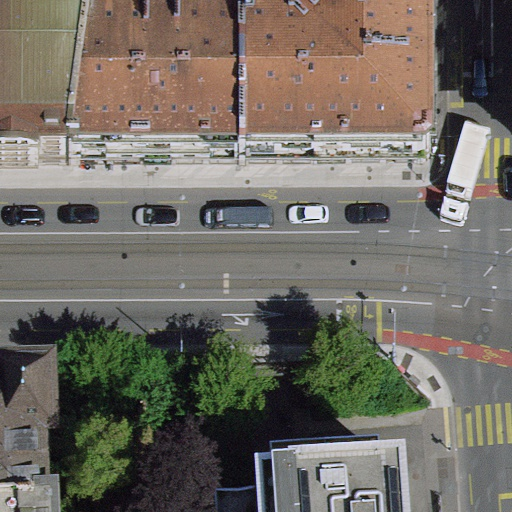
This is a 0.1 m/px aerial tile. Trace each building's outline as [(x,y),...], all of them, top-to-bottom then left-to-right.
[(430,0),(305,0),(305,31),(314,40),(309,47),(300,39),(282,39),(275,34),(244,35),(245,165),(423,163),(431,156),(430,0)] [(72,165),(90,35),(91,24),(0,23),(0,175),(39,175),(39,166),(72,165)] [(245,165),(244,35),(90,35),(72,165),(245,165)] [(42,366),(0,366),(0,390),(43,391),(43,386),(42,366)] [(53,385),(43,386),(43,391),(0,390),(0,511),(40,511),(38,455),(55,453),(53,385)] [(406,511),(404,477),(268,488),(269,511),(406,511)]
